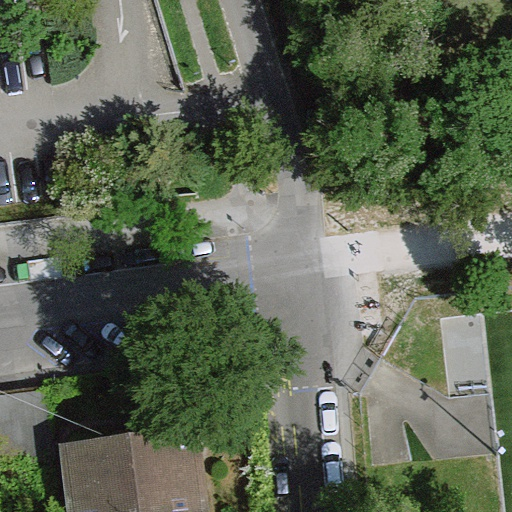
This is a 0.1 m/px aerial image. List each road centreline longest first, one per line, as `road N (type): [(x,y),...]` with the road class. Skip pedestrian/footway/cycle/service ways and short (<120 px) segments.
road 1 (residential): [(299,277),(0,316)]
road 2 (residential): [(246,0),(278,98),(297,205),(299,277)]
road 3 (residential): [(318,511),(299,277)]
